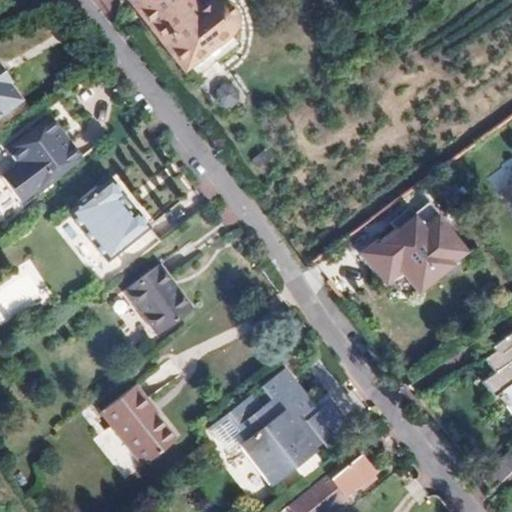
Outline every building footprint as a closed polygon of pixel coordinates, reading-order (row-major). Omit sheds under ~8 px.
[(179,72),(225,35),(231,28),(232,24),(232,20),(230,15),(227,11),(224,8),(220,6),(216,5),(205,5),(200,0),(131,0),(126,4),(179,72)] [(0,131),(43,100),(31,84),(27,87),(14,70),(16,68),(0,48),(0,131)] [(32,192),(92,147),(60,105),(16,138),(27,153),(11,165),(32,192)] [(160,218),(145,200),(140,204),(129,190),(135,186),(124,172),(82,206),(128,265),(154,246),(143,232),(160,218)] [(511,186),(502,194),(511,206),(511,186)] [(465,255),(468,253),(427,200),(412,212),(407,206),(389,221),(393,227),(360,254),(383,283),(390,279),(402,274),(414,270),(428,268),(439,265),(449,262),(465,255)] [(190,310),(156,267),(122,294),(155,337),(190,310)] [(506,363),(484,381),(495,396),(502,390),(506,394),(502,397),(509,405),(511,403),(511,404),(511,331),(493,346),(506,363)] [(327,445),(353,425),(331,399),(320,407),(313,413),(308,407),(315,401),(286,367),(260,387),(271,399),(262,407),(251,394),(209,426),(230,451),(239,444),(272,483),(317,448),(315,446),(323,440),(327,445)] [(134,387),(100,414),(143,466),(176,439),(157,416),(155,417),(144,403),(146,402),(134,387)] [(313,413),(320,407),(315,401),(308,407),(313,413)] [(343,495),(372,472),(357,455),(351,460),(347,456),(336,466),(339,469),(328,479),(342,496),(343,495)] [(305,511),(330,511),(347,499),(343,495),(342,496),(328,479),(339,469),(336,466),(287,506),(291,511),(302,511),(305,511)]
